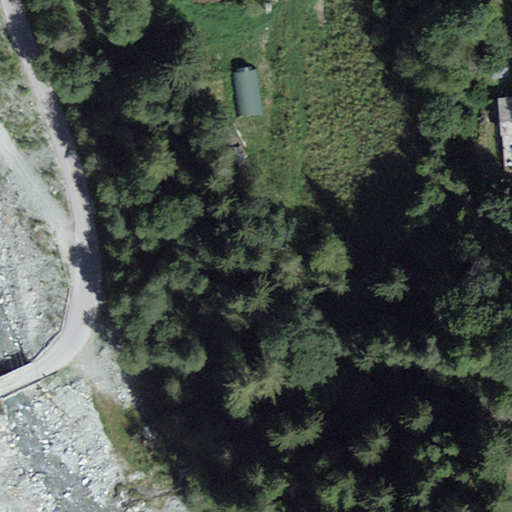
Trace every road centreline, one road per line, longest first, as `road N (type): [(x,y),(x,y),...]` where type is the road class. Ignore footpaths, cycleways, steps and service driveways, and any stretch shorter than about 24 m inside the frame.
road 1 (tertiary): [(0,386),(67,347),(79,323),(87,262),(69,157),(10,0)]
road 2 (track): [(87,262),(0,137)]
